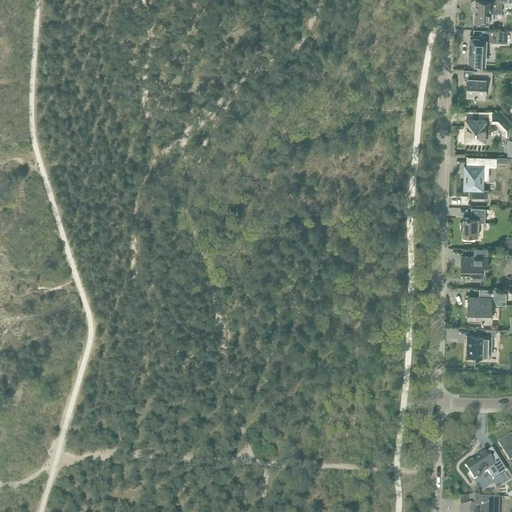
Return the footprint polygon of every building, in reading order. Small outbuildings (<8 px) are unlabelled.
[(511,0),(492,0),(493,1),(475,0),(474,0),(474,23),(488,24),(489,12),(501,12),(501,2),(511,2),(511,0)] [(470,36),(468,62),(477,62),(477,64),(484,64),(485,42),(507,43),(508,31),(485,30),(485,36),(470,36)] [(468,78),(467,96),(473,97),(473,98),(484,99),(485,89),(492,89),(492,71),(477,71),(476,78),(468,78)] [(499,115),(492,115),(491,122),(496,123),(502,130),(502,134),(510,134),(510,127),(499,115)] [(465,142),(485,143),(485,121),(478,120),(477,120),(477,121),(473,121),(473,120),(465,120),(465,142)] [(464,165),(463,189),(469,190),(469,197),(488,198),(488,189),(483,189),(483,167),(496,167),(496,158),(470,157),(470,166),(464,165)] [(460,223),(460,228),(462,228),(462,236),(478,237),(478,222),(484,223),(485,209),(471,209),(471,218),(463,218),(462,223),(460,223)] [(461,257),(461,274),(470,274),(469,275),(471,275),(471,281),(481,281),(481,269),(487,269),(487,250),(473,249),(473,257),(461,257)] [(468,298),(467,321),(480,322),(490,322),(491,305),(505,305),(506,291),(484,290),(484,298),(468,298)] [(467,336),(466,355),(487,356),(489,357),(490,357),(492,356),(492,337),(496,337),(497,330),(474,329),(474,336),(467,336)] [(511,438),(511,436),(498,444),(510,463),(511,461),(511,438)] [(475,460),(465,467),(474,481),(477,479),(478,480),(480,479),(479,477),(489,471),(491,474),(489,475),(493,481),(506,473),(496,458),(490,462),(484,453),(475,459),(475,460)] [(460,509),(459,511),(499,511),(500,499),(460,498),(460,506),(460,509)]
